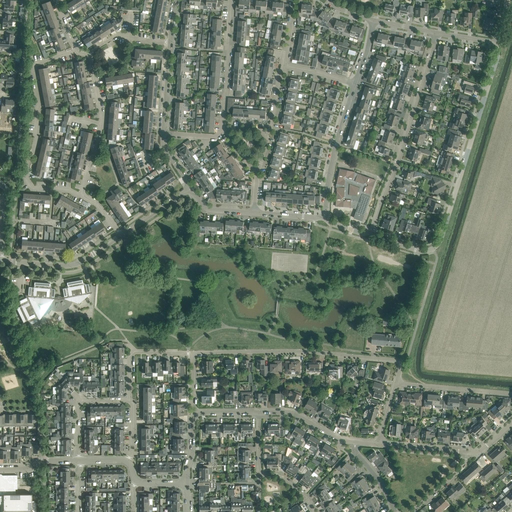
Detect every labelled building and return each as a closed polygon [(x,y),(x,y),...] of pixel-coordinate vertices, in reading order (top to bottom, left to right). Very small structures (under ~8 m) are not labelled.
[(13,6),(14,1),(7,0),(7,5),(4,5),(4,11),(13,12),(14,6),(13,6)] [(76,9),(80,6),(76,0),(74,0),(71,2),(76,9)] [(203,9),(204,2),(201,2),(200,0),(195,0),(195,6),(199,6),(199,9),(203,9)] [(212,10),(212,7),(212,0),(206,0),(207,3),(204,2),(203,9),(212,10)] [(218,2),(217,0),(212,0),(212,7),(216,7),(216,10),(223,10),(223,5),(221,5),(221,2),(218,2)] [(244,12),(245,0),(244,0),(239,0),(239,5),(236,5),(236,11),(240,12),(244,12)] [(253,13),(253,6),(250,6),(250,0),(249,0),(245,0),(244,12),(248,12),(253,13)] [(385,6),(384,7),(385,8),(384,11),(387,11),(387,12),(387,13),(389,12),(393,13),(394,10),(398,11),(399,6),(399,4),(399,0),(395,0),(393,2),(393,3),(393,4),(393,5),(386,4),(385,6)] [(261,11),(262,1),(256,1),(256,6),(253,6),(253,13),(257,13),(257,10),(261,11)] [(269,14),(270,7),(267,7),(267,2),(262,1),(261,11),(265,11),(265,14),(269,14)] [(270,7),(269,14),(273,14),(278,15),(278,11),(278,3),(279,1),(274,1),(274,2),(273,2),(273,8),(270,7)] [(44,10),(52,7),(50,2),(42,5),(44,10)] [(71,12),(76,9),(71,2),(66,5),(71,12)] [(278,3),(278,11),(282,11),(282,15),(286,15),(287,9),(284,8),(284,3),(278,3)] [(306,19),(307,3),(303,3),(303,4),(302,4),(302,10),(299,10),(298,16),(302,16),(306,18),(306,19)] [(313,22),(314,20),(316,13),(312,13),(313,5),(312,5),(312,4),(307,3),(306,19),(310,19),(310,20),(312,20),(312,22),(313,22)] [(428,8),(428,4),(424,4),(424,8),(416,8),(416,12),(416,17),(424,18),(424,14),(428,14),(428,9),(428,8)] [(409,6),(409,5),(401,5),(401,7),(400,7),(400,9),(399,14),(401,14),(402,16),(403,15),(408,16),(408,13),(413,13),(413,6),(409,6)] [(46,15),(54,12),(52,7),(44,10),(46,15)] [(442,16),(442,11),(442,10),(435,9),(435,13),(431,13),(431,20),(439,21),(439,16),(442,16)] [(458,17),(458,10),(452,10),(452,13),(446,13),(446,21),(448,21),(448,23),(455,24),(455,17),(458,17)] [(328,13),(324,11),(323,12),(323,11),(320,16),(316,13),(314,20),(317,22),(319,25),(328,13)] [(495,11),(490,11),(484,11),(484,15),(486,15),(486,18),(486,17),(483,25),(486,26),(486,29),(491,30),(494,20),(493,20),(495,16),(495,11)] [(47,18),(44,19),(45,21),(48,20),(56,17),(54,12),(46,15),(47,18)] [(328,30),(331,24),(328,22),(331,18),(331,17),(331,16),(328,13),(319,25),(324,27),(328,30)] [(472,13),(467,13),(465,13),(465,17),(461,17),(461,25),(468,26),(469,23),(472,23),(472,18),(472,13)] [(11,15),(5,15),(5,19),(3,19),(2,26),(4,26),(4,27),(10,28),(10,26),(12,26),(15,27),(16,23),(15,23),(15,19),(12,19),(12,20),(11,20),(11,15)] [(220,16),(214,16),(210,16),(210,24),(222,25),(222,23),(222,20),(220,19),(220,16)] [(50,25),(58,22),(56,17),(48,20),(50,25)] [(116,22),(115,20),(113,18),(109,21),(110,23),(115,30),(120,27),(119,26),(122,24),(122,18),(116,22)] [(238,25),(238,26),(250,27),(250,25),(251,19),(248,19),(246,18),(241,18),(241,21),(239,21),(238,25)] [(282,21),(275,21),(272,20),(271,26),(270,29),(283,31),(283,29),(283,25),(281,25),(282,21)] [(339,31),(342,22),(337,20),(335,25),(331,24),(328,30),(334,32),(337,35),(339,31)] [(115,30),(110,23),(109,21),(104,24),(106,26),(110,33),(115,30)] [(60,27),(59,27),(58,22),(50,25),(51,30),(57,28),(60,27)] [(339,31),(338,33),(346,36),(348,30),(345,29),(347,24),(342,22),(339,31)] [(357,27),(357,26),(354,25),(353,26),(351,31),(348,30),(346,36),(354,39),(358,27),(357,27)] [(106,36),(110,33),(106,26),(101,29),(106,36)] [(354,39),(358,40),(362,41),(364,35),(361,34),(363,29),(358,27),(354,39)] [(59,33),(57,28),(51,30),(49,31),(51,36),(59,33)] [(101,39),(106,36),(101,29),(97,32),(101,39)] [(301,33),(299,39),(310,41),(311,33),(310,32),(309,32),(302,30),(301,34),(301,33)] [(12,45),(13,35),(15,35),(15,32),(6,31),(6,41),(7,41),(7,45),(13,45),(12,45)] [(97,42),(101,39),(97,32),(92,35),(97,42)] [(53,41),(61,38),(59,33),(51,36),(53,41)] [(382,43),(384,34),(379,33),(377,39),(374,38),(373,44),(381,46),(382,43)] [(390,48),(391,41),(388,41),(389,35),(384,34),(382,43),(386,44),(386,47),(390,48)] [(92,45),(97,42),(92,35),(88,38),(92,45)] [(249,41),(249,38),(237,37),(237,39),(237,43),(239,43),(239,46),(246,46),(246,40),(249,41)] [(391,41),(390,48),(393,49),(393,50),(398,51),(398,49),(400,38),(395,37),(394,42),(391,41)] [(55,46),(63,43),(61,38),(53,41),(55,46)] [(87,48),(92,45),(88,38),(83,41),(87,48)] [(406,51),(407,45),(405,44),(406,39),(400,38),(398,49),(406,51)] [(280,43),(281,41),(268,39),(268,42),(271,42),(270,48),(276,49),(277,46),(279,47),(280,43)] [(6,41),(0,40),(0,48),(13,50),(13,45),(7,45),(7,41),(6,41)] [(221,41),(212,41),(209,40),(208,49),(218,50),(218,47),(221,47),(221,45),(220,45),(221,41)] [(414,54),(417,41),(412,40),(410,45),(407,45),(406,51),(410,52),(414,54)] [(414,54),(418,54),(423,54),(424,48),(421,47),(422,42),(417,41),(414,54)] [(57,51),(65,48),(63,43),(55,46),(57,51)] [(439,46),(438,51),(439,51),(438,55),(443,56),(443,60),(448,61),(449,51),(446,50),(447,47),(447,46),(441,45),(440,46),(439,46)] [(236,52),(235,58),(244,58),(248,58),(248,56),(244,56),(245,49),(245,48),(239,47),(239,49),(239,52),(236,52)] [(462,61),(464,49),(458,48),(457,50),(454,49),(453,54),(453,55),(453,56),(453,59),(462,61)] [(275,50),(270,49),(269,49),(266,61),(275,63),(276,57),(273,57),(275,50)] [(190,54),(191,50),(182,50),(181,53),(178,53),(178,58),(190,59),(190,57),(187,57),(187,54),(190,54)] [(466,60),(465,63),(470,63),(470,62),(470,61),(477,62),(476,63),(476,64),(476,66),(476,68),(477,69),(479,70),(481,68),(482,65),(482,66),(484,58),(483,58),(483,56),(482,56),(483,52),(478,52),(472,51),(471,56),(466,55),(466,60)] [(219,53),(213,52),(209,52),(209,55),(213,56),(213,59),(209,58),(209,61),(222,62),(222,60),(221,60),(221,56),(219,56),(219,53)] [(327,66),(331,54),(323,52),(320,61),(323,61),(322,64),(327,66)] [(332,67),(336,56),(331,54),(327,66),(332,67)] [(309,57),(296,55),(295,60),(298,61),(297,64),(307,66),(309,57)] [(385,61),(387,58),(377,55),(376,59),(375,58),(373,63),(381,67),(383,62),(384,62),(385,61)] [(338,69),(341,57),(336,56),(332,67),(338,69)] [(343,70),(345,62),(346,59),(341,57),(338,69),(343,70)] [(133,69),(138,69),(145,70),(145,61),(143,61),(140,61),(137,61),(137,59),(134,59),(132,59),(132,60),(131,66),(133,66),(133,69)] [(345,62),(343,70),(348,72),(348,71),(351,72),(353,65),(350,64),(351,61),(350,60),(346,59),(345,62)] [(77,61),(70,62),(70,63),(71,62),(72,69),(71,69),(72,69),(75,68),(84,67),(83,61),(77,62),(77,61)] [(410,64),(404,62),(403,65),(401,65),(400,70),(401,70),(413,74),(415,69),(414,68),(415,65),(410,64)] [(379,72),(379,71),(381,67),(373,63),(371,68),(379,72)] [(379,71),(379,72),(371,68),(369,73),(379,78),(380,78),(381,75),(382,73),(379,71)] [(399,78),(405,80),(410,82),(411,79),(412,79),(413,74),(401,70),(399,75),(400,75),(399,78)] [(446,74),(442,73),(437,71),(436,74),(435,74),(434,74),(434,75),(433,75),(433,76),(432,77),(433,77),(433,78),(434,79),(433,82),(441,84),(442,84),(443,83),(441,83),(443,77),(445,78),(446,74)] [(369,73),(367,79),(369,80),(368,82),(373,84),(374,85),(376,85),(379,78),(369,73)] [(14,78),(9,77),(7,77),(7,75),(1,75),(1,78),(0,84),(4,84),(4,83),(6,83),(6,87),(13,88),(14,78)] [(289,84),(301,86),(301,82),(300,82),(300,80),(291,78),(291,80),(290,80),(289,84)] [(408,90),(410,85),(409,85),(410,82),(405,80),(399,78),(398,81),(400,82),(399,87),(408,90)] [(474,84),(469,82),(464,80),(462,87),(466,88),(465,92),(473,94),(475,87),(473,87),(474,84)] [(220,85),(220,83),(207,82),(207,85),(211,85),(210,91),(214,91),(216,92),(217,88),(219,89),(219,85),(220,85)] [(439,90),(441,84),(433,82),(432,84),(431,84),(430,85),(430,86),(430,87),(430,88),(431,88),(431,89),(432,89),(431,92),(439,95),(440,91),(439,90)] [(375,86),(374,86),(369,85),(368,87),(366,87),(364,92),(372,95),(372,94),(375,95),(377,90),(374,89),(375,86)] [(394,94),(400,96),(405,98),(406,95),(407,95),(408,90),(399,87),(396,86),(394,91),(395,91),(394,94)] [(260,87),(259,93),(260,94),(259,96),(260,97),(265,98),(266,94),(270,95),(271,90),(263,88),(260,87)] [(340,90),(332,88),(331,87),(330,90),(328,89),(327,93),(339,96),(340,92),(339,92),(340,90)] [(287,91),(287,95),(299,98),(302,98),(302,95),(297,94),(298,91),(289,90),(288,92),(287,91)] [(214,91),(210,91),(208,91),(208,97),(204,97),(204,99),(217,100),(217,98),(216,98),(217,95),(214,94),(214,91)] [(338,100),(339,96),(327,93),(326,96),(328,97),(327,99),(336,102),(337,100),(338,100)] [(405,101),(404,101),(405,98),(400,96),(394,94),(393,98),(395,98),(394,103),(403,106),(405,101)] [(469,97),(464,96),(459,94),(458,100),(461,101),(460,105),(470,108),(471,102),(468,101),(469,97)] [(440,97),(438,96),(433,95),(432,97),(426,96),(425,102),(434,105),(436,99),(439,100),(440,97)] [(362,97),(361,102),(372,106),(373,101),(371,100),(362,97)] [(121,103),(120,103),(120,98),(111,100),(111,102),(110,102),(110,107),(118,108),(121,108),(121,103)] [(336,104),(336,102),(327,99),(327,101),(325,101),(324,104),(335,108),(336,104)] [(14,103),(14,101),(6,100),(5,103),(2,103),(1,108),(1,112),(7,113),(7,109),(13,109),(16,109),(17,104),(14,103)] [(371,111),(372,106),(361,102),(359,107),(368,110),(371,111)] [(434,105),(425,102),(423,108),(429,110),(428,113),(435,115),(436,112),(432,111),(434,105)] [(391,103),(389,111),(395,113),(396,110),(402,112),(403,106),(394,103),(391,103)] [(334,112),(335,108),(324,104),(323,108),(324,108),(324,111),(333,113),(333,111),(334,112)] [(359,107),(358,107),(356,112),(364,115),(367,116),(368,110),(359,107)] [(464,110),(459,108),(456,107),(454,113),(458,114),(457,119),(466,122),(468,115),(463,113),(464,110)] [(332,115),(333,113),(324,111),(323,113),(321,112),(320,116),(332,119),(333,115),(332,115)] [(394,115),(395,113),(389,111),(388,114),(390,114),(389,119),(398,123),(400,117),(394,115)] [(320,116),(319,119),(321,120),(320,122),(329,125),(330,123),(331,123),(332,119),(320,116)] [(419,121),(417,127),(422,128),(429,131),(431,124),(427,123),(429,119),(429,118),(426,118),(421,116),(420,122),(419,121)] [(293,125),(294,121),(282,119),(281,123),(282,123),(282,125),(285,126),(284,129),(290,130),(291,125),(293,125)] [(397,128),(398,123),(389,119),(387,124),(385,124),(384,127),(390,129),(391,126),(397,128)] [(464,128),(466,122),(457,119),(455,124),(451,122),(449,127),(456,129),(458,126),(464,128)] [(328,127),(329,125),(320,122),(320,124),(318,124),(317,127),(328,131),(329,127),(328,127)] [(361,125),(353,122),(351,128),(363,131),(364,126),(361,125)] [(327,135),(328,131),(317,127),(315,131),(318,131),(316,137),(322,139),(323,135),(325,136),(326,134),(327,135)] [(382,130),(380,134),(384,136),(393,139),(395,133),(389,132),(390,129),(384,127),(383,128),(383,130),(382,129),(382,130)] [(457,132),(453,130),(449,129),(448,134),(451,135),(449,140),(460,143),(462,137),(456,135),(457,132)] [(426,133),(421,132),(416,130),(414,135),(416,136),(414,143),(423,145),(425,138),(426,139),(427,138),(428,135),(427,134),(426,133)] [(290,134),(287,134),(281,132),(280,134),(279,134),(278,138),(290,141),(291,137),(289,137),(290,134)] [(91,139),(83,137),(79,136),(78,141),(90,144),(91,139)] [(392,144),(393,139),(384,136),(382,141),(380,140),(379,143),(385,145),(386,142),(392,144)] [(43,138),(42,144),(50,146),(54,147),(56,141),(52,140),(48,140),(43,138)] [(289,145),(290,141),(278,138),(277,141),(278,142),(277,144),(286,146),(287,144),(289,145)] [(348,138),(346,143),(349,144),(348,147),(357,150),(359,141),(356,140),(348,138)] [(458,150),(460,143),(449,140),(448,145),(445,144),(443,149),(451,152),(452,148),(458,150)] [(78,141),(76,147),(89,150),(90,144),(78,141)] [(321,142),(317,141),(314,141),(313,146),(311,146),(311,150),(322,152),(323,148),(322,148),(323,146),(320,145),(321,142)] [(217,153),(224,148),(223,146),(222,146),(221,143),(219,145),(217,142),(212,146),(214,148),(208,152),(210,154),(215,151),(217,153)] [(388,155),(390,150),(384,148),(385,145),(379,143),(378,146),(377,146),(375,151),(379,152),(378,154),(387,157),(388,155)] [(285,148),(286,146),(277,144),(277,145),(276,145),(275,149),(286,153),(287,149),(285,148)] [(183,146),(178,149),(180,152),(179,152),(181,155),(179,157),(180,158),(190,152),(190,151),(187,147),(186,148),(184,145),(183,146)] [(88,155),(89,150),(76,147),(74,146),(73,152),(75,152),(85,154),(85,155),(88,155)] [(123,147),(119,148),(118,146),(115,147),(110,149),(112,154),(120,151),(123,150),(124,150),(123,147)] [(217,159),(227,153),(225,150),(226,150),(224,148),(217,153),(218,156),(215,157),(217,159)] [(421,151),(411,148),(410,151),(410,152),(408,159),(417,162),(419,156),(420,156),(421,151)] [(285,156),(286,153),(275,149),(273,153),(274,153),(274,155),(283,158),(283,156),(285,156)] [(125,155),(123,150),(120,151),(112,154),(114,159),(122,156),(125,155)] [(185,161),(193,156),(196,154),(193,150),(190,152),(180,158),(181,160),(183,158),(185,161)] [(322,156),(322,152),(311,150),(310,153),(312,154),(311,156),(320,158),(321,156),(322,156)] [(451,154),(446,152),(442,151),(441,155),(441,156),(442,157),(443,158),(442,162),(451,164),(453,158),(450,157),(451,154)] [(85,154),(75,152),(73,152),(72,157),(84,160),(85,155),(85,154)] [(229,155),(228,155),(227,153),(217,159),(218,161),(221,160),(223,162),(224,161),(230,157),(229,155)] [(233,158),(232,156),(232,155),(230,157),(224,161),(223,162),(221,163),(224,168),(225,167),(235,160),(233,158)] [(282,160),(283,158),(274,155),(273,157),(272,157),(271,160),(283,164),(284,160),(282,160)] [(186,167),(196,160),(193,156),(185,161),(187,164),(185,166),(186,167)] [(83,165),(84,160),(72,157),(71,162),(75,163),(83,165)] [(196,160),(186,167),(187,169),(189,167),(191,170),(192,170),(194,172),(202,166),(201,164),(199,165),(196,160)] [(228,172),(238,165),(236,162),(236,163),(235,160),(225,167),(228,172)] [(282,168),(283,164),(271,160),(270,164),(271,165),(270,167),(272,167),(279,169),(280,167),(282,168)] [(116,166),(115,167),(116,170),(125,167),(124,161),(116,164),(116,166)] [(319,168),(320,164),(308,161),(307,165),(309,165),(309,168),(318,169),(318,168),(319,168)] [(82,170),(83,165),(75,163),(71,162),(69,167),(73,168),(82,170)] [(449,171),(451,164),(442,162),(440,167),(437,166),(436,171),(445,174),(446,170),(449,171)] [(49,168),(45,167),(37,165),(36,170),(48,173),(49,168)] [(231,176),(241,169),(239,167),(238,165),(228,172),(231,176)] [(202,166),(194,172),(195,174),(194,175),(197,178),(195,179),(196,181),(208,173),(205,168),(204,169),(202,166)] [(279,169),(272,167),(272,169),(271,169),(269,172),(281,176),(282,172),(280,172),(281,170),(279,169)] [(240,180),(241,180),(245,177),(243,174),(244,174),(242,171),(241,169),(231,176),(232,178),(235,176),(236,179),(238,178),(240,180)] [(338,184),(336,206),(351,207),(355,208),(356,207),(358,208),(354,218),(362,221),(370,197),(369,197),(370,194),(371,194),(376,180),(355,173),(355,172),(340,169),(337,184),(338,184)] [(403,171),(401,177),(406,179),(410,180),(411,177),(414,177),(420,176),(423,176),(424,173),(421,172),(416,171),(408,169),(409,169),(408,172),(403,171)] [(127,172),(119,175),(121,180),(132,176),(130,171),(127,172)] [(166,176),(171,183),(176,180),(171,172),(166,176)] [(280,180),(281,176),(269,172),(268,176),(269,177),(269,179),(277,181),(278,179),(280,180)] [(201,184),(209,179),(211,177),(208,173),(196,181),(197,183),(199,181),(201,184)] [(317,180),(318,176),(306,173),(305,177),(307,177),(306,183),(307,183),(312,184),(313,181),(315,181),(316,179),(317,180)] [(67,178),(66,181),(73,183),(74,180),(79,181),(80,175),(72,174),(71,179),(67,178)] [(430,175),(429,179),(432,180),(435,185),(435,186),(433,187),(433,188),(433,190),(433,192),(435,192),(435,194),(437,194),(438,193),(442,194),(443,189),(444,189),(445,187),(444,186),(445,185),(446,185),(442,184),(441,182),(442,179),(430,175)] [(134,181),(132,176),(121,180),(123,185),(127,183),(131,182),(134,181)] [(166,186),(171,183),(166,176),(162,179),(166,186)] [(162,189),(166,186),(162,179),(157,182),(162,189)] [(202,190),(212,183),(209,179),(201,184),(203,187),(201,188),(202,190)] [(411,183),(408,182),(403,181),(402,184),(397,183),(395,189),(405,192),(405,189),(409,190),(411,183)] [(157,192),(158,192),(162,189),(157,182),(153,185),(154,187),(157,192)] [(212,183),(202,190),(203,191),(205,190),(207,193),(208,193),(211,197),(216,189),(215,188),(212,183)] [(242,187),(242,185),(239,185),(239,188),(238,203),(240,203),(240,201),(244,201),(244,200),(247,200),(247,192),(243,191),(243,190),(242,187)] [(158,192),(157,192),(154,187),(150,190),(154,197),(159,194),(158,192)] [(122,193),(121,192),(118,188),(114,191),(117,197),(122,193)] [(114,191),(113,189),(110,191),(112,195),(113,194),(116,199),(118,202),(120,200),(117,197),(114,191)] [(216,189),(211,197),(217,198),(217,199),(220,199),(220,201),(222,202),(223,190),(217,190),(217,189),(216,189)] [(266,199),(266,202),(268,202),(268,201),(271,202),(272,193),(269,193),(269,189),(264,189),(263,192),(266,192),(266,199)] [(150,200),(154,197),(150,190),(145,193),(150,200)] [(318,196),(315,196),(315,194),(314,193),(310,192),(309,205),(311,205),(314,205),(315,202),(320,203),(320,196),(318,196)] [(405,195),(401,193),(396,192),(395,195),(393,195),(392,196),(391,196),(390,200),(400,203),(401,200),(403,201),(405,195)] [(21,195),(19,210),(24,211),(24,206),(28,206),(28,203),(29,194),(28,194),(28,193),(25,193),(25,194),(23,194),(23,195),(21,195)] [(120,200),(121,202),(128,198),(125,194),(123,195),(122,193),(117,197),(120,200)] [(145,203),(150,200),(145,193),(141,196),(145,203)] [(116,199),(113,194),(112,195),(106,199),(109,204),(116,199)] [(62,206),(66,198),(61,195),(59,200),(57,203),(62,206)] [(141,206),(145,203),(141,196),(136,199),(141,206)] [(437,200),(432,198),(429,197),(427,204),(431,205),(429,211),(437,214),(438,214),(437,213),(437,211),(438,211),(440,204),(436,203),(437,200)] [(67,208),(71,201),(66,198),(62,206),(67,208)] [(119,204),(118,202),(116,199),(109,204),(112,208),(119,204)] [(66,210),(66,211),(70,213),(76,204),(71,201),(67,208),(66,210)] [(74,217),(76,214),(80,206),(76,204),(70,213),(69,215),(74,217)] [(115,213),(122,208),(119,204),(112,208),(115,213)] [(80,206),(76,214),(81,217),(83,213),(85,209),(85,208),(83,206),(82,207),(80,206)] [(125,213),(124,210),(122,208),(115,213),(118,217),(125,213)] [(128,217),(126,213),(125,213),(118,217),(121,222),(128,217)] [(397,218),(393,217),(389,215),(387,220),(385,219),(382,227),(388,229),(390,224),(391,225),(389,230),(393,231),(397,218)] [(408,222),(402,220),(400,226),(399,231),(402,232),(402,231),(410,233),(411,232),(415,233),(417,226),(411,224),(411,225),(408,224),(408,222)] [(197,230),(197,231),(200,232),(200,233),(206,234),(206,230),(207,221),(204,221),(204,222),(201,222),(201,223),(197,222),(197,225),(197,230)] [(241,221),(238,221),(238,222),(237,230),(237,231),(237,233),(239,234),(240,231),(240,230),(243,230),(243,232),(246,232),(247,226),(243,226),(244,222),(240,222),(241,221)] [(255,235),(256,222),(253,222),(253,223),(250,223),(250,226),(247,226),(246,232),(249,232),(249,233),(250,234),(251,235),(255,235)] [(94,227),(91,229),(96,236),(101,233),(96,226),(94,223),(92,225),(94,227)] [(96,226),(101,233),(105,230),(101,223),(96,226)] [(301,228),(300,240),(306,240),(306,242),(309,242),(311,242),(311,237),(310,237),(310,233),(307,233),(307,230),(304,230),(304,228),(301,228)] [(432,230),(427,228),(426,228),(425,230),(420,229),(418,233),(416,238),(421,239),(422,239),(426,240),(428,233),(431,233),(432,230)] [(85,229),(80,232),(82,235),(87,242),(92,239),(87,232),(85,229)] [(92,239),(96,236),(91,229),(87,232),(92,239)] [(83,245),(87,242),(82,235),(78,238),(83,245)] [(78,248),(83,245),(78,238),(74,241),(78,248)] [(74,251),(78,248),(74,241),(69,244),(74,251)] [(21,306),(16,308),(23,323),(28,320),(30,324),(30,325),(32,324),(35,323),(39,321),(43,314),(45,315),(45,316),(47,313),(50,309),(52,307),(54,308),(58,309),(64,307),(67,305),(68,304),(69,302),(70,301),(79,304),(90,294),(89,287),(88,284),(86,284),(83,282),(82,280),(80,280),(69,282),(67,283),(68,288),(63,289),(64,297),(61,297),(61,296),(60,296),(59,296),(58,296),(57,296),(57,297),(54,297),(54,295),(55,289),(52,289),(50,286),(50,284),(34,282),(34,288),(31,287),(30,287),(29,287),(29,290),(28,295),(26,298),(19,301),(21,306)] [(401,337),(391,336),(373,334),(372,344),(400,347),(401,337)] [(114,353),(124,353),(124,348),(118,348),(118,344),(109,345),(109,348),(111,348),(113,352),(114,352),(114,353)] [(110,362),(118,362),(123,362),(123,359),(124,359),(124,353),(114,353),(114,358),(110,358),(110,362)] [(238,374),(238,371),(238,366),(235,366),(234,361),(232,361),(232,360),(225,360),(225,365),(227,365),(227,370),(231,370),(231,374),(238,374)] [(253,371),(253,367),(253,362),(249,362),(249,360),(241,360),(241,365),(241,367),(246,367),(246,372),(253,371)] [(268,376),(268,373),(268,368),(265,368),(265,360),(258,360),(258,369),(262,369),(262,376),(268,376)] [(300,374),(300,366),(300,361),(296,361),(295,361),(294,360),(293,360),(291,361),(286,361),(286,374),(292,374),(292,372),(295,372),(295,374),(300,374)] [(173,370),(173,365),(169,365),(169,361),(163,361),(163,363),(163,371),(168,371),(168,374),(174,374),(174,370),(173,370)] [(203,361),(203,368),(202,368),(202,373),(213,372),(213,361),(203,361)] [(282,372),(282,366),(282,361),(277,361),(277,362),(275,362),(275,364),(271,364),(271,369),(271,372),(282,372)] [(118,362),(110,362),(110,364),(110,365),(110,370),(124,370),(124,365),(123,365),(123,362),(118,362)] [(178,376),(179,376),(184,376),(184,366),(184,367),(180,367),(180,362),(173,362),(173,365),(173,370),(174,370),(178,370),(178,376)] [(322,372),(322,367),(322,362),(318,363),(314,363),(313,363),(306,363),(306,372),(322,372)] [(152,373),(152,367),(148,367),(148,363),(142,363),(142,373),(147,373),(147,376),(152,376),(153,376),(153,373),(152,373)] [(152,363),(152,367),(152,373),(153,373),(153,376),(157,376),(163,376),(163,371),(163,363),(159,363),(152,363)] [(330,367),(330,374),(333,374),(335,378),(340,378),(342,378),(342,371),(342,366),(335,366),(334,364),(330,364),(330,367)] [(357,373),(356,371),(358,369),(358,366),(355,366),(353,367),(351,365),(348,365),(348,368),(347,369),(347,371),(347,372),(347,375),(351,375),(352,374),(354,376),(357,376),(357,375),(359,375),(359,376),(363,377),(364,373),(364,370),(361,370),(359,371),(359,373),(357,373)] [(83,386),(83,377),(82,368),(80,368),(80,372),(80,374),(79,374),(79,373),(74,373),(74,387),(80,387),(80,386),(83,386)] [(375,371),(373,379),(380,382),(382,382),(384,378),(388,380),(389,376),(388,376),(390,370),(382,368),(381,373),(375,371)] [(123,378),(123,376),(124,376),(124,370),(110,370),(110,375),(109,375),(109,379),(123,378)] [(60,380),(63,377),(58,371),(55,374),(60,380)] [(64,380),(62,382),(69,389),(71,387),(74,387),(74,373),(74,372),(68,372),(68,373),(68,376),(67,376),(63,380),(64,380)] [(202,387),(207,387),(213,387),(213,382),(217,382),(217,376),(211,376),(211,379),(202,379),(202,387)] [(88,377),(83,377),(83,386),(83,391),(86,391),(86,392),(91,392),(91,378),(91,377),(88,377)] [(100,378),(91,378),(91,392),(97,392),(97,391),(100,391),(100,386),(100,381),(100,378)] [(124,387),(124,381),(123,381),(123,378),(109,379),(108,379),(108,381),(110,381),(110,382),(111,382),(111,387),(114,387),(124,387)] [(67,391),(69,389),(62,382),(60,384),(59,384),(56,387),(56,394),(67,394),(67,391)] [(373,383),(372,385),(373,385),(372,388),(374,389),(373,392),(375,392),(374,397),(377,398),(377,397),(380,398),(383,400),(385,395),(383,395),(384,391),(381,390),(382,388),(381,388),(382,384),(377,382),(375,382),(374,384),(373,383)] [(155,393),(155,384),(146,384),(146,387),(143,387),(143,391),(142,391),(142,393),(155,393)] [(174,393),(185,393),(185,387),(179,387),(179,384),(173,384),(173,387),(174,387),(174,393)] [(124,392),(124,387),(114,387),(114,392),(109,392),(109,396),(123,396),(123,393),(124,392)] [(271,396),(271,398),(271,403),(280,403),(280,395),(284,395),(284,390),(284,388),(280,388),(280,394),(274,394),(271,394),(271,396)] [(215,390),(207,390),(207,396),(202,396),(202,403),(212,403),(212,396),(215,396),(215,390)] [(226,397),(223,397),(223,402),(226,402),(226,404),(234,404),(234,399),(238,399),(238,394),(238,391),(236,391),(231,391),(231,395),(226,395),(226,397)] [(267,400),(267,394),(267,391),(263,391),(263,394),(262,394),(262,393),(256,393),(256,398),(256,403),(262,403),(262,400),(267,400)] [(290,391),(289,395),(290,396),(289,400),(293,402),(294,404),(298,405),(299,404),(301,405),(303,400),(304,398),(301,397),(302,395),(301,395),(302,394),(297,392),(297,394),(293,392),(290,391)] [(242,393),(241,393),(241,400),(242,400),(242,404),(250,404),(250,401),(253,401),(253,396),(253,392),(250,392),(250,393),(242,393)] [(411,402),(411,394),(404,393),(401,392),(400,392),(399,403),(403,404),(403,403),(404,404),(405,405),(406,405),(407,405),(408,405),(409,405),(410,404),(410,403),(411,402)] [(171,402),(169,402),(178,402),(179,402),(179,398),(185,398),(185,393),(174,393),(174,394),(174,398),(173,398),(173,402),(171,402)] [(67,394),(56,394),(54,394),(52,397),(53,400),(52,400),(52,403),(61,403),(65,403),(65,400),(67,400),(67,394)] [(421,405),(422,399),(422,394),(418,394),(411,394),(411,402),(418,402),(417,405),(421,405)] [(433,405),(434,395),(428,394),(428,398),(425,398),(424,407),(430,407),(430,405),(433,405)] [(442,408),(442,406),(443,400),(440,399),(440,395),(434,395),(433,405),(436,405),(436,408),(442,408)] [(453,406),(454,397),(448,396),(448,400),(444,400),(443,408),(448,408),(448,406),(453,406)] [(463,410),(464,402),(460,401),(460,397),(454,397),(453,406),(459,407),(459,410),(463,410)] [(474,397),(471,397),(467,397),(467,399),(464,398),(464,402),(463,410),(468,410),(469,406),(473,407),(474,397)] [(474,397),(473,407),(481,408),(481,410),(487,410),(487,408),(485,408),(486,403),(486,400),(483,400),(483,398),(480,398),(477,397),(477,398),(474,397)] [(315,414),(317,410),(319,407),(316,406),(317,404),(309,399),(305,407),(311,411),(310,412),(315,414)] [(497,408),(504,415),(509,411),(507,409),(510,407),(510,400),(503,400),(503,403),(497,408)] [(178,402),(169,402),(169,405),(171,405),(173,405),(173,410),(183,410),(183,404),(178,404),(178,402)] [(52,405),(56,405),(56,406),(60,406),(60,411),(71,411),(71,406),(69,406),(69,403),(66,403),(65,403),(61,403),(52,403),(52,405)] [(330,409),(324,406),(322,404),(319,409),(322,410),(320,414),(322,415),(321,417),(323,418),(323,419),(327,421),(332,413),(328,411),(330,409)] [(364,414),(376,417),(377,414),(379,413),(378,411),(379,409),(377,409),(375,406),(373,408),(371,407),(370,409),(369,410),(369,409),(367,410),(366,410),(365,411),(364,412),(364,413),(364,414)] [(95,418),(95,416),(95,407),(90,407),(90,410),(87,410),(87,416),(87,425),(90,425),(90,418),(95,418)] [(124,419),(124,416),(124,410),(121,410),(121,407),(116,407),(116,419),(124,419)] [(499,419),(504,415),(497,408),(493,412),(499,419)] [(183,416),(183,410),(173,410),(169,410),(169,413),(170,413),(170,419),(171,419),(178,419),(178,416),(183,416)] [(54,417),(54,420),(69,420),(69,417),(71,417),(71,411),(60,411),(57,411),(57,416),(56,416),(56,417),(54,417)] [(375,421),(376,417),(364,414),(364,415),(363,416),(364,417),(364,419),(365,420),(366,420),(367,421),(366,423),(368,424),(369,426),(372,425),(374,425),(374,424),(376,423),(375,421)] [(147,423),(152,423),(153,424),(153,420),(151,420),(151,415),(142,415),(142,417),(143,417),(143,420),(147,420),(147,423)] [(340,415),(337,425),(341,425),(340,428),(348,431),(351,419),(340,415)] [(487,423),(484,419),(482,418),(475,424),(483,433),(488,429),(484,425),(487,423)] [(179,422),(179,419),(178,419),(171,419),(171,423),(173,424),(174,424),(174,427),(185,427),(185,422),(179,422)] [(54,420),(54,423),(61,423),(61,429),(71,429),(71,423),(70,423),(69,420),(54,420)] [(415,437),(418,437),(418,432),(419,429),(416,428),(416,426),(411,426),(410,425),(410,424),(409,424),(408,423),(407,423),(407,424),(406,425),(406,426),(405,426),(404,432),(406,432),(406,436),(407,436),(407,438),(413,438),(413,436),(415,436),(415,437)] [(472,427),(468,430),(469,432),(472,436),(475,433),(479,437),(483,433),(475,424),(474,423),(471,426),(472,427)] [(205,430),(202,430),(202,437),(207,437),(208,437),(208,434),(211,434),(211,424),(209,424),(208,425),(205,425),(205,430)] [(214,424),(211,424),(211,434),(211,437),(214,437),(220,437),(220,429),(217,429),(217,425),(214,425),(214,424)] [(223,429),(220,429),(220,437),(226,437),(226,434),(229,434),(229,424),(226,424),(226,425),(223,425),(223,429)] [(232,424),(229,424),(229,434),(232,434),(232,437),(234,437),(234,441),(238,441),(238,429),(235,429),(235,425),(232,425),(232,424)] [(241,429),(238,429),(238,441),(241,441),(241,437),(243,437),(243,433),(246,433),(246,424),(244,424),(244,425),(241,425),(241,429)] [(249,424),(246,424),(246,433),(250,433),(250,437),(255,437),(255,429),(252,429),(252,425),(249,425),(249,424)] [(265,431),(265,437),(270,437),(271,437),(271,433),(274,433),(274,424),(272,424),(271,424),(268,424),(268,429),(265,429),(265,431)] [(277,424),(274,424),(274,433),(277,433),(277,437),(283,437),(283,434),(283,429),(280,429),(280,424),(277,424)] [(390,425),(389,436),(390,436),(390,435),(392,435),(397,435),(397,436),(396,436),(400,437),(400,433),(403,433),(404,425),(401,425),(401,424),(397,424),(397,427),(394,427),(394,426),(392,426),(390,425)] [(435,433),(435,432),(436,424),(435,424),(431,427),(429,427),(426,431),(423,430),(422,439),(430,440),(431,437),(435,438),(435,433)] [(150,434),(153,434),(153,429),(154,429),(154,425),(145,425),(145,428),(141,428),(141,432),(140,432),(140,434),(150,434)] [(296,438),(301,429),(296,426),(292,433),(290,431),(286,437),(289,439),(291,435),(296,438)] [(94,435),(97,435),(97,427),(94,427),(88,427),(88,430),(84,430),(84,435),(94,435)] [(124,427),(118,427),(114,427),(114,435),(124,435),(124,427)] [(178,436),(179,436),(179,433),(185,433),(185,427),(174,427),(174,433),(169,433),(169,436),(178,436)] [(71,429),(61,429),(61,432),(57,431),(57,434),(56,434),(53,434),(53,437),(56,437),(65,437),(70,437),(70,434),(71,434),(71,429)] [(301,446),(304,440),(302,439),(306,432),(301,429),(296,438),(294,442),(301,446)] [(447,433),(443,433),(443,431),(443,430),(442,429),(441,429),(439,429),(438,441),(447,442),(447,439),(450,439),(450,434),(450,432),(447,431),(447,433)] [(466,443),(466,438),(467,434),(463,434),(464,432),(457,432),(457,436),(454,435),(454,441),(459,442),(459,440),(461,440),(461,442),(462,443),(466,443)] [(310,447),(316,438),(311,435),(307,442),(304,440),(301,446),(304,447),(309,449),(310,447)] [(169,436),(169,439),(171,439),(171,440),(172,441),(173,442),(173,445),(184,445),(184,439),(178,439),(178,436),(169,436)] [(71,446),(71,440),(65,440),(65,437),(56,437),(53,437),(51,437),(51,441),(56,441),(57,440),(57,446),(71,446)] [(311,447),(309,449),(314,452),(313,453),(316,454),(319,449),(317,447),(320,441),(316,438),(311,447)] [(319,449),(316,454),(318,456),(319,455),(324,458),(325,455),(330,447),(325,444),(322,450),(319,449)] [(84,445),(85,450),(88,450),(88,453),(89,453),(89,455),(94,455),(94,453),(95,453),(98,451),(98,445),(84,445)] [(124,450),(124,445),(115,445),(115,455),(121,455),(121,450),(124,450)] [(153,445),(140,445),(140,447),(142,447),(142,451),(145,451),(145,454),(150,454),(151,454),(151,450),(150,450),(150,448),(151,448),(154,448),(154,445),(153,445)] [(173,453),(178,453),(178,450),(184,450),(184,445),(171,445),(170,445),(170,450),(172,450),(172,454),(173,453)] [(70,454),(70,451),(71,451),(71,446),(57,446),(58,451),(56,451),(56,454),(70,454)] [(205,453),(204,454),(204,456),(214,456),(214,453),(217,453),(217,447),(214,447),(209,447),(210,450),(205,450),(205,453)] [(250,450),(245,450),(245,447),(241,447),(238,447),(238,453),(238,456),(237,456),(250,456),(250,450)] [(333,465),(335,463),(338,458),(334,456),(334,457),(331,456),(335,449),(330,447),(325,455),(330,458),(327,462),(333,465)] [(506,454),(504,452),(501,448),(499,450),(498,448),(494,452),(491,456),(494,459),(497,462),(506,454)] [(383,456),(380,452),(377,455),(375,451),(368,457),(372,462),(374,461),(377,464),(384,459),(382,457),(383,456)] [(285,458),(284,462),(287,464),(289,465),(285,471),(290,474),(295,466),(292,464),(293,463),(293,462),(292,462),(292,461),(293,459),(290,458),(289,457),(290,455),(287,453),(286,455),(285,458)] [(270,454),(268,454),(264,454),(264,460),(267,460),(267,468),(273,468),(273,456),(271,456),(270,455),(270,454)] [(282,460),(282,455),(282,454),(279,454),(276,454),(276,456),(273,456),(273,468),(278,468),(279,460),(282,460)] [(214,456),(204,456),(204,459),(205,459),(205,462),(210,462),(210,465),(212,465),(217,465),(217,459),(214,459),(214,456)] [(237,456),(237,462),(238,462),(238,465),(245,465),(245,464),(245,462),(250,462),(250,456),(237,456)] [(389,464),(385,458),(384,459),(377,464),(379,467),(378,467),(380,470),(381,469),(386,476),(390,473),(391,472),(387,466),(389,464)] [(345,473),(352,466),(347,462),(343,466),(341,464),(338,467),(337,469),(339,471),(343,475),(344,473),(345,473)] [(465,484),(482,469),(477,462),(460,477),(465,484)] [(245,465),(238,465),(238,470),(241,470),(241,473),(250,473),(250,468),(249,468),(249,464),(245,464),(245,465)] [(486,480),(497,470),(492,464),(481,474),(486,480)] [(501,473),(504,470),(498,464),(496,466),(501,473)] [(199,471),(199,474),(208,474),(208,471),(212,471),(212,465),(210,465),(204,465),(203,465),(203,468),(199,468),(199,471)] [(301,473),(305,467),(302,465),(300,469),(295,466),(290,474),(295,477),(299,471),(301,473)] [(61,471),(60,471),(60,477),(69,477),(70,477),(70,473),(69,473),(69,471),(70,471),(70,468),(69,468),(69,466),(62,466),(62,468),(61,468),(61,471)] [(350,481),(351,480),(354,476),(352,474),(356,470),(352,466),(345,473),(349,477),(347,479),(350,481)] [(306,473),(308,470),(305,467),(301,473),(304,475),(299,481),(303,485),(310,477),(306,473)] [(91,476),(88,476),(88,483),(93,483),(93,482),(97,482),(96,471),(96,469),(94,470),(94,471),(91,471),(91,476)] [(250,479),(250,473),(241,473),(238,474),(238,477),(237,477),(237,482),(246,482),(245,479),(250,479)] [(0,494),(15,494),(15,489),(17,489),(17,475),(2,475),(1,474),(0,474),(0,494)] [(208,474),(199,474),(199,476),(199,477),(199,480),(204,480),(204,483),(210,483),(212,483),(212,474),(208,474)] [(320,480),(317,477),(315,476),(314,476),(313,477),(311,475),(310,477),(303,485),(308,488),(313,482),(315,485),(320,480)] [(60,482),(56,482),(56,485),(60,485),(68,485),(68,482),(69,482),(69,480),(70,480),(70,477),(69,477),(60,477),(60,482)] [(358,489),(366,483),(363,478),(358,481),(357,479),(351,483),(353,486),(355,484),(358,489)] [(210,483),(204,483),(199,483),(197,484),(197,492),(198,492),(199,492),(199,499),(202,499),(203,492),(209,492),(209,486),(210,486),(210,483)] [(361,497),(363,496),(367,493),(365,491),(370,488),(366,483),(358,489),(361,494),(360,495),(361,497)] [(315,489),(313,492),(314,494),(316,497),(318,495),(320,499),(328,493),(326,489),(327,488),(324,484),(318,488),(320,490),(318,491),(317,492),(315,489)] [(452,499),(465,488),(461,484),(456,488),(453,486),(452,487),(453,488),(447,493),(452,499)] [(56,485),(55,485),(55,489),(56,490),(56,493),(67,493),(68,493),(68,490),(67,490),(67,488),(68,488),(68,485),(60,485),(56,485)] [(504,492),(502,494),(506,499),(508,497),(511,500),(511,492),(511,491),(509,489),(508,488),(507,487),(503,490),(504,492)] [(176,490),(167,490),(168,493),(168,496),(168,499),(180,499),(179,493),(176,493),(176,490)] [(117,501),(126,501),(125,495),(120,495),(120,492),(114,492),(114,498),(117,498),(117,501)] [(67,493),(56,493),(56,502),(68,502),(68,499),(67,499),(67,496),(68,496),(68,493),(67,493)] [(86,498),(85,498),(85,501),(86,501),(95,501),(95,493),(89,493),(89,496),(86,496),(86,498)] [(328,502),(327,500),(331,498),(328,493),(320,499),(322,502),(320,503),(322,506),(328,502)] [(32,501),(32,497),(32,494),(15,494),(0,494),(0,511),(36,511),(36,505),(37,504),(35,502),(35,501),(32,501)] [(152,499),(152,494),(146,494),(146,497),(140,497),(140,502),(149,502),(149,499),(152,499)] [(502,499),(498,502),(505,510),(509,506),(504,501),(506,499),(502,494),(499,496),(500,496),(502,499)] [(365,508),(377,501),(374,496),(369,499),(368,496),(362,500),(364,502),(362,503),(365,508)] [(220,511),(220,503),(213,503),(213,497),(210,497),(209,506),(210,506),(210,511),(220,511)] [(231,506),(226,506),(223,497),(220,497),(220,503),(220,511),(231,511),(231,510),(231,506)] [(237,498),(235,498),(235,497),(231,497),(231,506),(231,510),(242,510),(242,500),(242,499),(237,499),(237,498)] [(440,511),(449,505),(446,501),(443,497),(436,503),(435,502),(432,505),(436,510),(436,511),(433,511),(440,511)] [(210,506),(209,506),(202,506),(202,499),(199,499),(199,511),(210,511),(210,506)] [(242,500),(242,510),(241,511),(252,511),(253,506),(244,506),(244,503),(245,503),(245,500),(242,500)] [(328,511),(336,505),(333,501),(329,503),(328,502),(322,506),(324,509),(326,507),(328,511)] [(376,511),(377,511),(375,509),(380,506),(377,501),(365,508),(366,508),(367,511),(376,511)] [(68,502),(56,502),(56,505),(58,505),(58,510),(67,510),(68,510),(68,507),(67,507),(67,504),(68,504),(68,502)] [(499,511),(502,511),(505,510),(498,502),(494,506),(491,503),(489,505),(493,510),(496,508),(499,511)] [(298,511),(303,509),(301,505),(299,506),(298,504),(297,505),(296,503),(291,506),(292,508),(294,511),(292,511),(298,511)]
